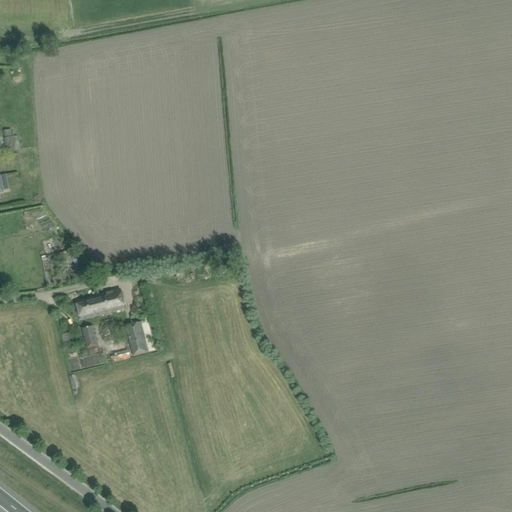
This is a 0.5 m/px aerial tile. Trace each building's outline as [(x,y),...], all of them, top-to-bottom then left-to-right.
[(3,133),(4,138),(3,138),(6,151),(17,149),(14,135),(12,136),(11,131),(3,133)] [(76,301),(80,320),(125,309),(120,290),(76,301)] [(125,326),(133,356),(149,352),(141,322),(125,326)] [(82,329),(87,348),(97,345),(93,326),(82,329)] [(61,334),(64,347),(74,345),(71,332),(61,334)] [(115,356),(111,357),(112,363),(130,358),(128,350),(114,353),(115,356)]
